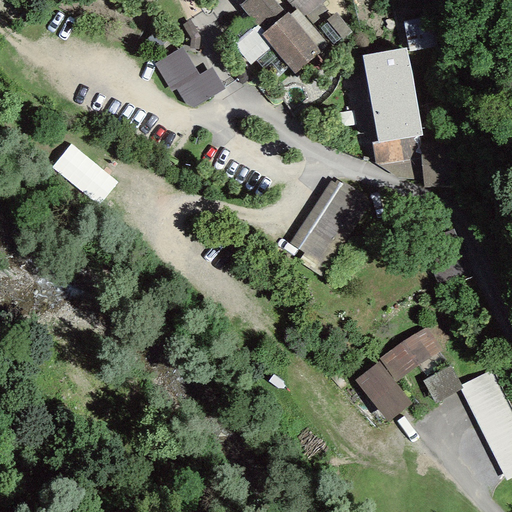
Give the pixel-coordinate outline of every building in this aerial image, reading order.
[(325,1),(324,0),(242,0),(229,10),(245,31),(222,48),(248,82),(257,75),(269,90),(323,50),(300,19),(325,1)] [(227,84),(188,22),(175,30),(186,47),(175,54),(204,98),(227,84)] [(435,27),(405,29),(407,57),(437,55),(435,27)] [(407,57),(357,63),(373,169),(380,179),(418,185),(418,193),(465,191),(465,148),(420,148),(407,57)] [(365,206),(331,182),(284,246),(319,271),(365,206)] [(426,333),(377,361),(389,382),(438,353),(426,333)] [(402,402),(372,364),(347,383),(377,421),(402,402)] [(458,391),(448,370),(417,384),(427,405),(458,391)] [(511,420),(491,376),(458,391),(501,482),(511,478),(511,420)]
